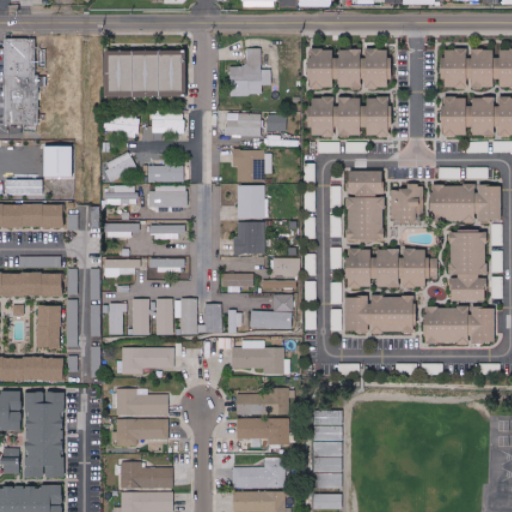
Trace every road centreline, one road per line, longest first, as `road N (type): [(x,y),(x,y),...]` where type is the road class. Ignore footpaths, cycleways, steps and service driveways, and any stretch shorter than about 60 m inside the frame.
road 1 (residential): [(0,26),(511,23)]
road 2 (residential): [(206,25),(205,283)]
